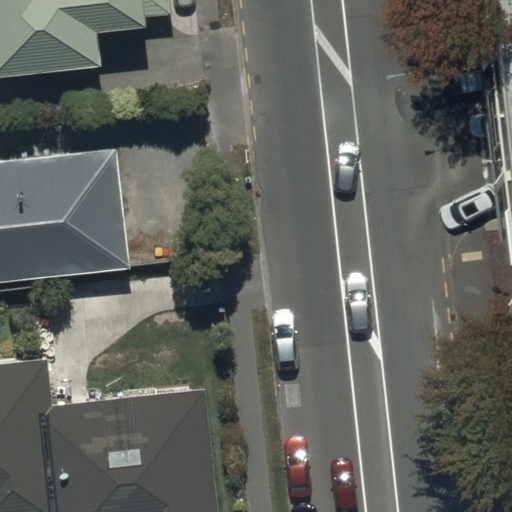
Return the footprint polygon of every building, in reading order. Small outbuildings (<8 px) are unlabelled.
[(0,0),(0,54),(98,44),(94,10),(171,2),(170,0),(0,0)] [(511,0),(496,0),(511,106),(511,0)] [(115,137),(0,150),(0,268),(128,254),(115,137)] [(37,352),(0,355),(0,511),(53,511),(41,399),(37,352)] [(216,511),(202,381),(41,399),(53,511),(216,511)]
